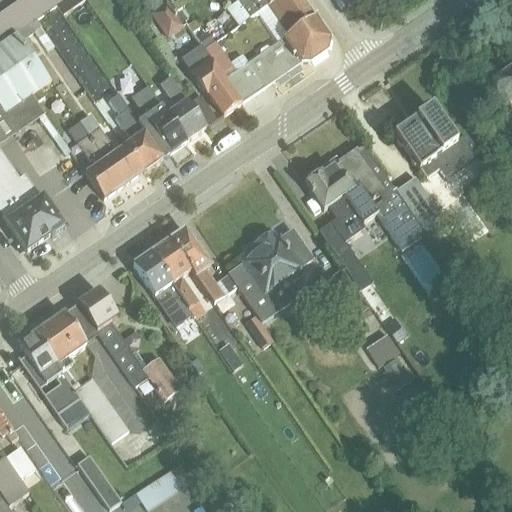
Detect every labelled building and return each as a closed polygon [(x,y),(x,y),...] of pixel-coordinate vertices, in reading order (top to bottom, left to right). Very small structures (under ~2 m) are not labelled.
[(0,48),(17,37),(37,23),(56,10),(70,0),(24,0),(0,17),(0,48)] [(84,0),(70,0),(56,10),(62,16),(84,0)] [(245,0),(227,13),(239,30),(258,17),(282,0),(245,0)] [(278,46),(284,42),(286,41),(314,22),(298,0),(282,0),(258,17),(278,46)] [(172,7),(170,5),(169,6),(168,5),(151,17),(167,41),(186,27),(172,7)] [(284,42),(301,67),(310,66),(327,55),(329,43),(314,22),(286,41),(284,42)] [(17,37),(26,51),(33,46),(29,39),(35,35),(47,54),(54,49),(37,23),(17,37)] [(204,54),(215,46),(207,35),(197,43),(204,54)] [(0,48),(0,217),(11,233),(26,255),(53,236),(54,238),(65,231),(43,200),(40,201),(24,178),(19,182),(0,154),(0,149),(40,123),(45,120),(36,107),(31,101),(42,93),(51,87),(26,51),(17,37),(0,48)] [(225,83),(242,107),(264,92),(277,83),(280,84),(284,82),(284,78),(301,67),(284,42),(278,46),(271,51),(261,58),(248,67),(225,83)] [(204,54),(225,83),(248,67),(243,59),(231,67),(216,45),(215,46),(204,54)] [(225,83),(204,54),(201,49),(182,63),(207,101),(208,100),(223,120),(242,107),(225,83)] [(261,58),(271,51),(267,49),(260,54),(261,58)] [(511,71),(490,86),(492,89),(493,88),(510,115),(497,122),(508,138),(511,135),(511,71)] [(167,119),(186,146),(205,132),(188,107),(170,82),(160,89),(176,112),(167,119)] [(138,126),(163,162),(172,157),(186,146),(167,119),(148,91),(131,102),(145,121),(138,126)] [(31,101),(36,107),(46,99),(42,93),(31,101)] [(125,149),(144,176),(163,162),(138,126),(118,99),(109,106),(119,120),(115,122),(131,145),(125,149)] [(188,107),(205,132),(217,123),(199,99),(188,107)] [(416,122),(394,138),(411,162),(410,165),(414,170),(417,170),(426,182),(439,173),(445,181),(479,157),(465,138),(456,145),(432,112),(428,114),(425,114),(420,117),(420,120),(416,122)] [(79,127),(123,190),(144,176),(125,149),(113,157),(109,152),(112,150),(91,119),(79,127)] [(45,120),(40,123),(65,159),(71,155),(45,120)] [(123,190),(79,127),(68,134),(77,149),(79,148),(90,165),(93,163),(97,168),(85,177),(103,204),(123,190)] [(321,177),(320,178),(317,180),(316,180),(314,180),(313,180),(312,181),(311,182),(310,183),(310,184),(309,185),(305,188),(310,194),(308,196),(323,216),(329,212),(337,223),(320,235),(361,296),(373,287),(346,246),(366,232),(364,229),(376,220),(401,256),(424,239),(364,150),(358,154),(357,152),(338,165),(337,165),(339,167),(322,179),(321,177)] [(337,165),(338,165),(336,160),(317,173),(320,178),(321,177),(322,179),(339,167),(337,165)] [(457,231),(472,227),(467,206),(452,209),(457,231)] [(170,245),(191,276),(214,309),(226,301),(224,299),(216,287),(207,275),(211,273),(207,267),(208,264),(204,258),(201,258),(185,235),(170,245)] [(228,279),(236,291),(255,319),(262,329),(298,304),(285,285),(304,274),(303,272),(313,265),(292,235),(275,246),(271,240),(256,250),(260,257),(228,279)] [(150,259),(193,322),(194,323),(205,315),(182,282),(191,276),(170,245),(150,259)] [(193,322),(150,259),(134,270),(156,301),(161,297),(184,328),(193,322)] [(343,273),(327,284),(354,322),(370,312),(343,273)] [(216,287),(224,299),(236,291),(228,279),(216,287)] [(78,309),(99,339),(135,391),(148,383),(164,405),(182,394),(160,363),(147,371),(137,355),(146,348),(137,336),(124,345),(112,328),(119,322),(99,295),(78,309)] [(67,316),(88,347),(99,339),(78,309),(67,316)] [(211,341),(222,334),(208,314),(197,321),(211,341)] [(35,339),(61,376),(73,368),(68,362),(88,347),(67,316),(35,339)] [(262,329),(255,319),(245,326),(263,352),(273,345),(262,329)] [(395,321),(385,328),(398,345),(407,339),(395,321)] [(176,323),(166,329),(177,345),(186,340),(176,323)] [(387,338),(365,353),(378,371),(399,356),(387,338)] [(61,376),(35,339),(19,350),(26,361),(20,365),(19,363),(18,364),(39,394),(55,383),(59,390),(43,400),(56,420),(80,404),(61,376)] [(218,343),(209,350),(223,369),(232,363),(218,343)] [(397,361),(383,370),(397,391),(411,383),(397,361)] [(93,383),(75,395),(111,447),(129,435),(93,383)] [(0,416),(0,438),(2,442),(6,439),(11,447),(18,442),(0,416)] [(5,463),(20,484),(36,473),(21,452),(5,463)] [(107,511),(115,511),(123,506),(89,458),(76,467),(107,511)] [(0,508),(4,505),(9,511),(30,498),(20,484),(5,463),(0,466),(0,508)] [(180,468),(123,506),(126,511),(129,511),(141,506),(145,511),(152,511),(193,487),(182,471),(180,468)]
